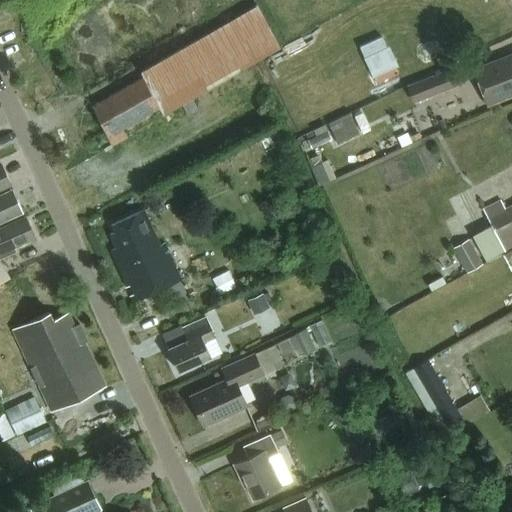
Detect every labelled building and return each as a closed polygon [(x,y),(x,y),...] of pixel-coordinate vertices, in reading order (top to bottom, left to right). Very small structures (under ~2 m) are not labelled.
[(185,0),(151,0),(57,44),(74,79),(196,22),(185,0)] [(393,0),(380,7),(388,23),(404,15),(420,45),(436,37),(438,40),(455,32),(454,28),(464,23),(452,0),(429,0),(427,1),(426,0),(393,0)] [(112,144),(128,135),(161,116),(279,47),(257,5),(140,72),(142,75),(93,103),(112,144)] [(511,53),(473,68),(487,103),(511,93),(511,53)] [(407,85),(414,103),(460,85),(453,67),(407,85)] [(339,143),(360,133),(356,124),(334,134),(339,143)] [(332,137),(328,130),(308,140),(312,147),(332,137)] [(0,189),(12,185),(4,168),(0,169),(0,189)] [(0,221),(24,211),(16,194),(11,196),(9,191),(0,195),(0,221)] [(487,217),(505,207),(499,197),(481,208),(487,217)] [(505,250),(511,245),(511,202),(505,207),(487,217),(490,223),(505,250)] [(175,302),(187,297),(179,279),(181,278),(165,244),(161,246),(144,208),(112,222),(116,230),(110,233),(116,247),(112,249),(134,299),(167,285),(175,302)] [(0,258),(17,251),(15,246),(35,237),(28,220),(23,222),(20,218),(0,226),(0,258)] [(487,260),(505,250),(490,223),(472,233),(487,260)] [(453,247),(466,271),(482,262),(469,238),(453,247)] [(255,314),(269,308),(263,294),(248,300),(255,314)] [(50,409),(106,384),(85,339),(87,338),(80,324),(75,326),(68,312),(53,319),(50,312),(13,329),(50,409)] [(205,341),(216,336),(207,316),(183,327),(189,338),(169,347),(179,370),(211,355),(205,341)] [(317,349),(307,328),(296,334),(296,335),(278,344),(283,354),(297,348),(299,353),(304,351),(305,354),(317,349)] [(263,374),(282,365),(274,345),(254,354),(263,374)] [(237,385),(263,374),(254,354),(221,369),(226,380),(189,396),(203,426),(246,406),(237,385)] [(485,391),(459,406),(432,356),(409,368),(442,428),(467,414),(471,422),(495,409),(485,391)] [(288,395),(283,398),(281,403),(283,409),(289,411),(294,408),(296,403),(294,398),(288,395)] [(46,420),(35,396),(7,409),(18,433),(46,420)] [(403,424),(397,411),(378,419),(384,432),(403,424)] [(269,457),(279,452),(270,433),(244,445),(249,456),(238,461),(254,497),(281,485),(269,457)] [(396,496),(420,486),(413,470),(389,480),(396,496)] [(46,511),(93,511),(101,509),(88,481),(42,502),(46,511)] [(313,511),(307,498),(283,508),(284,511),(313,511)]
